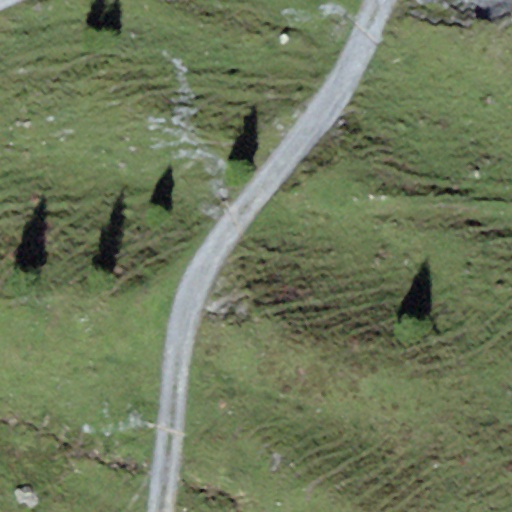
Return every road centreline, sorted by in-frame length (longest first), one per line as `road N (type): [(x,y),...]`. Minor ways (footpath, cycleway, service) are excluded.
road 1 (track): [(249,212),(192,309),(177,511)]
road 2 (track): [(385,0),(331,104),(249,212)]
